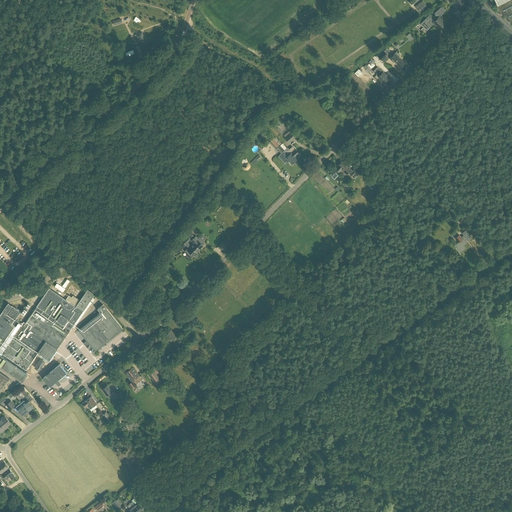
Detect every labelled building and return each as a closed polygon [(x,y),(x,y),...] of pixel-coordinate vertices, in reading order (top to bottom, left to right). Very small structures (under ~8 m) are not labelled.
[(511,0),(505,0),(494,6),(509,20),(511,22),(511,0)] [(423,1),(415,7),(418,10),(420,13),(421,12),(421,13),(424,11),(424,10),(424,9),(425,10),(427,9),(426,8),(427,7),(423,1)] [(436,14),(433,17),(442,26),(443,25),(444,25),(445,24),(445,23),(445,22),(439,16),(446,10),(441,6),(434,13),(436,14)] [(430,13),(421,23),(427,29),(429,28),(433,23),(439,29),(439,28),(441,28),(442,27),(442,26),(433,17),(432,16),(430,13)] [(135,35),(140,48),(147,46),(142,32),(135,35)] [(383,52),(378,57),(381,60),(387,54),(384,51),(383,52)] [(397,51),(389,58),(393,62),(394,61),(399,67),(402,65),(403,65),(404,64),(404,63),(404,62),(398,56),(400,54),(397,51)] [(369,59),(365,64),(370,67),(374,62),(369,59)] [(376,65),(371,69),(374,72),(376,71),(378,73),(376,74),(378,76),(384,82),(389,78),(383,72),(381,70),(376,65)] [(335,85),(342,94),(348,89),(341,80),(335,85)] [(285,138),(289,143),(295,137),(291,133),(290,133),(285,138)] [(271,141),(278,148),(276,149),(278,152),(282,148),(273,139),(271,141)] [(288,147),(285,150),(295,161),(298,158),(296,156),(299,153),(295,149),(292,146),(289,149),(288,147)] [(282,155),(280,157),(285,163),(286,161),(287,163),(289,161),(292,164),(295,161),(285,150),(281,153),(282,155)] [(352,171),(342,161),(338,165),(335,168),(338,172),(341,169),(346,174),(347,172),(354,179),(359,173),(355,169),(352,171)] [(374,188),(371,191),(376,196),(383,189),(375,181),(371,184),(374,188)] [(454,246),(459,253),(465,248),(463,245),(466,243),(464,241),(467,239),(468,241),(471,238),(466,230),(462,233),(464,235),(462,237),(462,238),(461,239),(459,235),(455,238),(459,242),(454,246)] [(185,234),(191,240),(193,242),(200,249),(203,246),(202,245),(204,243),(199,237),(197,239),(189,231),(185,234)] [(184,240),(174,250),(178,253),(188,243),(184,240)] [(190,245),(197,252),(200,249),(193,242),(190,245)] [(187,250),(186,252),(192,257),(194,255),(195,257),(199,254),(197,252),(190,245),(188,243),(186,245),(188,247),(186,249),(187,250)] [(73,279),(81,288),(84,285),(76,277),(73,279)] [(16,326),(0,349),(0,364),(13,374),(22,380),(23,380),(28,373),(25,371),(29,364),(38,351),(49,359),(53,354),(94,294),(88,289),(76,307),(49,289),(37,306),(36,308),(34,311),(33,312),(30,316),(29,318),(24,325),(21,323),(21,324),(20,323),(19,322),(16,326)] [(0,314),(0,349),(16,326),(12,324),(20,312),(8,303),(0,314)] [(79,330),(95,350),(122,328),(103,304),(98,309),(101,313),(79,330)] [(129,321),(139,332),(142,328),(133,318),(129,321)] [(171,330),(168,333),(175,340),(176,339),(175,337),(176,336),(171,330)] [(168,333),(165,335),(171,341),(172,341),(173,342),(175,340),(168,333)] [(174,344),(177,347),(175,349),(177,350),(183,344),(179,339),(174,344)] [(34,368),(39,371),(45,362),(40,359),(34,368)] [(43,378),(50,386),(62,376),(63,377),(67,373),(59,364),(43,378)] [(133,367),(125,372),(130,380),(127,382),(131,387),(132,388),(136,385),(135,384),(133,380),(139,375),(133,367)] [(153,370),(147,374),(155,384),(160,379),(153,370)] [(0,392),(9,379),(0,372),(0,392)] [(102,389),(107,396),(108,398),(113,394),(112,392),(107,385),(102,389)] [(199,393),(194,388),(189,393),(195,398),(199,393)] [(121,391),(118,394),(121,399),(124,402),(127,399),(125,396),(121,391)] [(84,402),(82,403),(85,408),(88,406),(90,409),(97,404),(92,396),(84,402)] [(24,401),(21,403),(23,405),(28,411),(33,406),(29,401),(26,403),(24,401)] [(21,403),(16,407),(22,415),(28,411),(23,405),(21,403)] [(118,418),(124,424),(133,416),(128,409),(118,418)] [(102,414),(106,419),(107,421),(108,421),(109,422),(113,420),(111,418),(111,419),(110,417),(106,412),(102,414)] [(0,419),(0,433),(5,430),(4,429),(11,423),(5,415),(0,419)] [(130,455),(125,447),(120,450),(126,458),(130,455)] [(0,472),(1,474),(9,468),(4,461),(0,463),(0,472)] [(9,468),(1,474),(5,480),(10,476),(12,479),(15,476),(13,474),(9,468)] [(134,483),(131,486),(135,491),(136,493),(140,490),(138,488),(134,483)] [(112,502),(118,508),(121,505),(116,500),(112,502)] [(129,502),(137,511),(139,511),(143,508),(144,507),(144,505),(141,502),(139,502),(138,503),(138,502),(136,505),(131,500),(129,502)] [(137,511),(129,502),(126,504),(131,509),(128,511),(129,511),(128,511),(137,511)]
